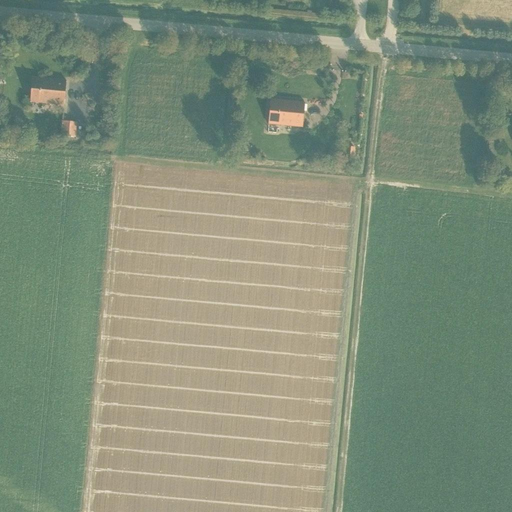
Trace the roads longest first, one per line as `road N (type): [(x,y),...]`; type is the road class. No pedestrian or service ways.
road 1 (unclassified): [(511,59),(0,13)]
road 2 (track): [(339,511),(383,46)]
